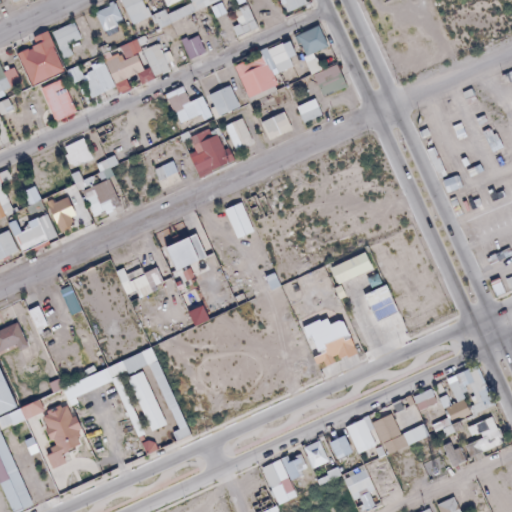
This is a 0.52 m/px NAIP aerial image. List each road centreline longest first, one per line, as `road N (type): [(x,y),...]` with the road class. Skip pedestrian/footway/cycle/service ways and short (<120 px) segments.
road 1 (residential): [(511,56),(0,286)]
road 2 (tertiary): [(511,302),(51,511)]
road 3 (tertiary): [(125,511),(511,334)]
